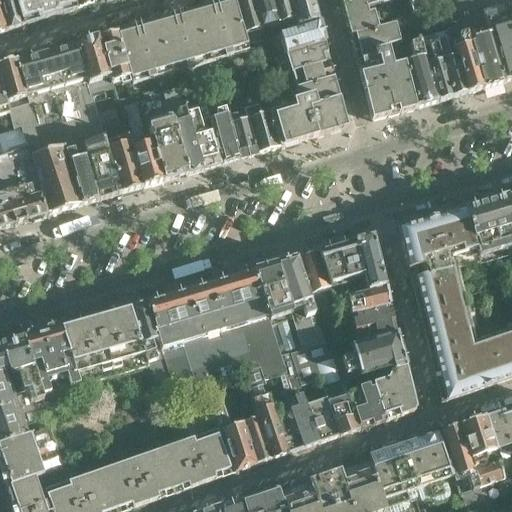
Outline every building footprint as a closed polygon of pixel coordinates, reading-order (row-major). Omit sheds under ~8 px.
[(23,27),(14,0),(0,0),(0,11),(6,33),(23,28),(23,27)] [(78,11),(74,0),(14,0),(23,27),(77,11),(78,11)] [(93,4),(91,0),(74,0),(78,11),(93,6),(93,4)] [(265,41),(262,31),(253,0),(237,0),(235,1),(248,46),(265,41)] [(298,31),(289,0),(253,0),(262,31),(270,28),(272,29),(286,25),(289,33),(298,31)] [(318,23),(312,0),(289,0),(298,31),(319,25),(318,23)] [(369,18),(367,10),(363,0),(338,0),(350,39),(376,32),(371,17),(369,18)] [(382,6),(380,0),(363,0),(367,10),(382,6)] [(406,0),(411,16),(424,12),(420,0),(406,0)] [(511,0),(502,0),(510,28),(511,34),(511,0)] [(248,46),(235,1),(195,12),(209,57),(248,46)] [(482,92),(465,30),(459,10),(441,15),(446,33),(452,53),(454,53),(466,97),(482,92)] [(209,57),(195,12),(156,24),(169,69),(209,57)] [(511,83),(511,34),(510,28),(498,31),(493,16),(485,18),(486,24),(504,86),(511,83)] [(169,69),(156,24),(116,35),(128,77),(129,80),(169,69)] [(482,92),(504,86),(486,24),(465,30),(482,92)] [(319,25),(298,31),(289,33),(270,39),(272,46),(281,43),(285,57),(324,46),(319,25)] [(416,112),(404,70),(395,72),(382,30),(376,32),(350,39),(363,91),(371,123),(416,112)] [(466,97),(454,53),(452,53),(446,33),(433,37),(436,45),(452,101),(466,97)] [(128,77),(116,35),(98,40),(109,80),(110,82),(128,77)] [(109,80),(98,40),(76,46),(87,87),(109,80)] [(438,105),(425,61),(420,44),(410,47),(414,64),(403,67),(404,70),(416,112),(438,105)] [(452,101),(436,45),(428,47),(432,59),(425,61),(438,105),(452,101)] [(98,204),(82,148),(68,100),(89,94),(87,87),(76,46),(17,63),(27,98),(30,108),(10,114),(8,115),(13,132),(20,130),(27,152),(47,218),(65,213),(80,208),(92,205),(97,204),(98,204)] [(329,65),(327,55),(324,46),(285,57),(274,60),(280,79),(292,76),(329,65)] [(27,98),(17,63),(0,68),(0,79),(7,104),(27,98)] [(333,80),(329,65),(292,76),(296,91),(298,91),(333,80)] [(7,104),(0,79),(0,117),(8,115),(10,114),(7,104)] [(347,131),(333,80),(298,91),(312,141),(347,131)] [(298,91),(296,91),(264,101),(268,117),(278,151),(312,141),(298,91)] [(164,185),(149,131),(139,96),(117,102),(124,128),(142,191),(164,185)] [(278,151),(268,117),(263,118),(259,107),(244,111),(245,116),(257,157),(278,151)] [(203,173),(188,119),(186,112),(176,114),(180,126),(173,128),(187,178),(203,173)] [(221,167),(212,135),(212,133),(202,136),(199,125),(209,123),(206,114),(188,119),(203,173),(221,167)] [(257,157),(245,116),(227,121),(229,130),(238,162),(257,157)] [(238,162),(229,130),(227,121),(218,123),(220,133),(212,135),(221,167),(238,162)] [(187,178),(173,128),(172,124),(149,131),(164,185),(187,178)] [(142,191),(124,128),(117,126),(100,130),(103,142),(119,198),(142,191)] [(119,198),(103,142),(82,148),(98,204),(119,198)] [(47,218),(27,152),(0,160),(0,232),(29,224),(33,226),(42,223),(44,219),(47,218)] [(511,218),(507,201),(504,201),(504,199),(493,202),(494,204),(477,209),(477,207),(466,210),(467,212),(464,213),(476,252),(482,270),(505,263),(504,258),(511,255),(511,218)] [(511,328),(498,333),(500,337),(472,346),(462,305),(466,304),(461,283),(457,284),(450,259),(476,252),(464,213),(398,232),(442,405),(511,380),(511,328)] [(385,290),(374,243),(373,240),(354,245),(364,280),(368,295),(385,290)] [(364,280),(354,245),(318,256),(329,291),(340,287),(341,289),(353,285),(352,283),(364,280)] [(329,291),(318,256),(296,262),(308,297),(329,291)] [(327,355),(316,321),(312,322),(311,318),(315,316),(308,297),(296,262),(275,269),(302,352),(309,350),(326,401),(339,439),(357,434),(359,433),(346,395),(342,384),(344,383),(338,363),(334,353),(327,355)] [(30,273),(27,265),(15,268),(18,277),(30,273)] [(302,352),(275,269),(253,275),(281,358),(292,355),(302,352)] [(281,358),(253,275),(168,300),(198,389),(203,387),(204,389),(243,376),(259,371),(263,382),(279,377),(286,375),(281,358)] [(385,290),(368,295),(347,301),(352,319),(389,309),(385,290)] [(198,389),(168,300),(146,306),(158,342),(163,358),(176,354),(190,392),(198,389)] [(158,342),(146,306),(129,312),(146,365),(158,362),(152,344),(158,342)] [(396,336),(393,322),(389,309),(352,319),(359,346),(396,336)] [(148,370),(146,365),(129,312),(95,322),(96,325),(112,380),(148,370)] [(112,380),(96,325),(95,322),(62,331),(61,331),(73,366),(75,365),(79,378),(77,378),(81,389),(112,380)] [(79,378),(75,365),(73,366),(61,331),(60,328),(22,339),(23,342),(49,420),(86,406),(81,389),(77,378),(79,378)] [(401,353),(396,336),(359,346),(352,348),(354,359),(343,362),(345,369),(357,366),(357,365),(401,353)] [(49,420),(23,342),(1,349),(8,371),(19,404),(27,427),(49,420)] [(0,373),(8,371),(1,349),(0,348),(0,373)] [(406,370),(401,353),(357,365),(357,366),(345,369),(343,362),(338,363),(344,383),(352,381),(349,372),(358,369),(360,377),(390,369),(392,374),(406,370)] [(307,408),(302,393),(303,387),(292,355),(281,358),(286,375),(279,377),(292,415),(276,420),(288,457),(304,451),(319,446),(307,408)] [(416,409),(406,370),(407,370),(406,370),(392,374),(384,383),(373,386),(385,424),(412,415),(412,414),(415,409),(416,409)] [(0,447),(31,438),(27,427),(19,404),(8,371),(0,373),(0,447)] [(276,420),(263,382),(259,371),(243,376),(258,421),(272,462),(288,457),(276,420)] [(385,424),(373,386),(346,395),(359,433),(368,430),(368,431),(369,430),(369,429),(385,424)] [(339,439),(326,401),(307,408),(319,446),(339,439)] [(256,467),(242,427),(232,431),(223,409),(212,413),(219,435),(221,434),(235,475),(256,467)] [(511,410),(485,420),(496,452),(509,448),(511,455),(511,410)] [(485,456),(496,452),(485,420),(459,429),(479,488),(505,479),(499,462),(488,466),(485,456)] [(272,462),(258,421),(242,426),(242,427),(256,467),(272,462)] [(487,511),(479,488),(459,429),(442,434),(451,462),(450,464),(453,480),(466,476),(471,492),(461,495),(467,511),(487,511)] [(50,433),(31,438),(0,447),(0,471),(6,489),(34,479),(63,470),(50,433)] [(231,476),(216,433),(192,441),(189,434),(178,438),(180,445),(156,454),(171,497),(231,476)] [(452,479),(437,436),(369,458),(370,463),(384,502),(452,479)] [(129,511),(171,497),(156,454),(131,462),(129,455),(117,459),(120,466),(95,475),(108,511),(129,511)] [(387,511),(384,502),(370,463),(280,493),(286,511),(387,511)] [(108,511),(95,475),(76,482),(73,474),(62,478),(65,486),(45,493),(49,504),(51,511),(108,511)] [(51,511),(49,504),(43,505),(34,479),(6,489),(13,511),(51,511)] [(284,511),(277,490),(259,496),(241,502),(244,511),(284,511)] [(244,511),(241,502),(220,509),(220,511),(244,511)]
